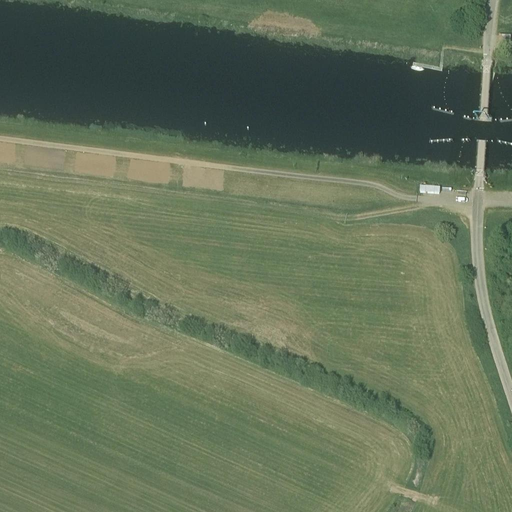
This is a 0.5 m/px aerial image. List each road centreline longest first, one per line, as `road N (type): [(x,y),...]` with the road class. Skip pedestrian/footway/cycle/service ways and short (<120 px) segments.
road 1 (unclassified): [(477,202),(403,198),(371,184),(0,136)]
road 2 (unclassified): [(511,403),(482,300),(477,202)]
road 3 (unclassified): [(477,202),(493,0)]
